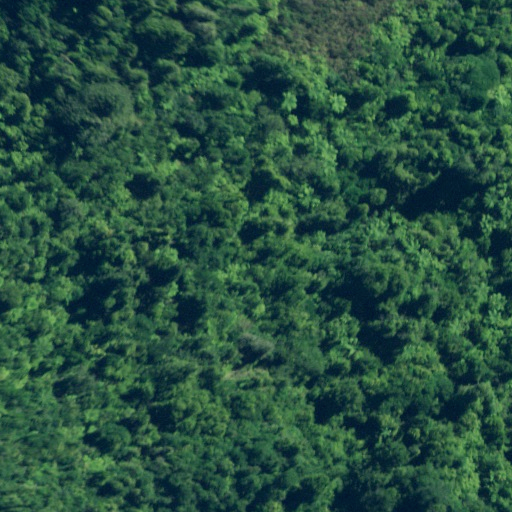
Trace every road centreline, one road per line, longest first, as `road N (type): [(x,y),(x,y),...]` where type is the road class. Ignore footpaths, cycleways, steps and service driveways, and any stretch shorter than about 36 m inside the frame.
road 1 (track): [(327,0),(262,57),(224,105),(212,254),(258,343),(326,511)]
road 2 (track): [(422,511),(471,418),(511,407)]
